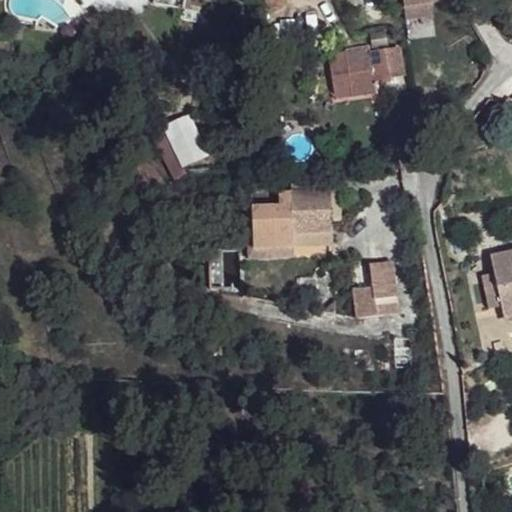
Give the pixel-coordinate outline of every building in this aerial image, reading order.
[(402,0),(404,8),(431,6),(440,0),(402,0)] [(431,6),(404,8),(405,21),(433,18),(431,6)] [(193,12),(184,10),(182,21),(192,22),(193,12)] [(201,24),(211,26),(213,16),(203,14),(201,24)] [(370,48),(330,55),(337,98),(377,92),(375,81),(403,75),(399,48),(371,52),(370,48)] [(485,103),(473,118),(489,131),(501,116),(485,103)] [(255,250),(294,248),(294,236),(293,233),(333,231),(332,221),(331,191),(319,192),(318,184),(308,183),(308,192),(291,193),(291,195),(285,196),(285,203),(267,204),(252,205),(254,240),(255,250)] [(291,184),(291,193),(308,192),(308,183),(291,184)] [(331,183),(318,184),(319,192),(331,191),(331,183)] [(166,196),(180,205),(186,196),(171,187),(166,196)] [(339,191),(331,191),(332,221),(341,221),(339,191)] [(178,207),(205,223),(212,211),(186,196),(180,205),(178,207)] [(333,231),(293,233),(294,236),(294,248),(334,245),(333,231)] [(255,250),(254,240),(248,240),(249,260),(295,258),(294,248),(255,250)] [(501,307),(503,318),(511,316),(511,251),(490,256),(494,273),(501,307)] [(393,263),(370,265),(373,287),(354,289),(357,317),(398,313),(393,263)] [(488,310),(501,307),(494,273),(481,276),(488,310)] [(409,339),(394,340),(396,368),(411,367),(409,339)] [(474,481),(475,490),(484,489),(483,480),(474,481)]
